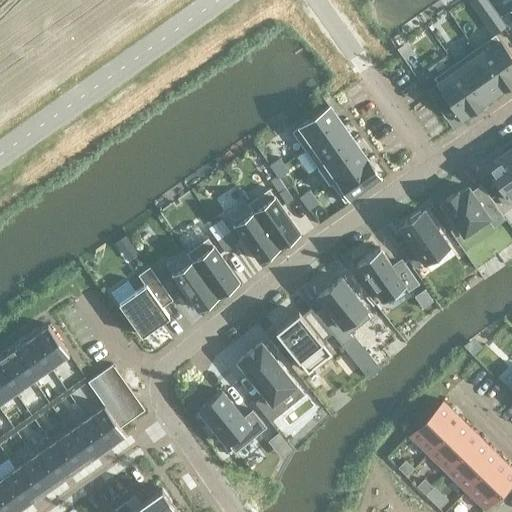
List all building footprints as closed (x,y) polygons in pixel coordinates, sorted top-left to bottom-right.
[(495,35),(475,49),(478,54),(502,87),(511,79),(511,58),(499,39),(498,40),(495,35)] [(475,49),(455,64),(458,68),(481,102),(502,87),(478,54),(475,49)] [(455,64),(434,78),(461,116),(481,102),(458,68),(455,64)] [(433,101),(439,96),(432,85),(425,90),(433,101)] [(329,104),(290,132),(303,150),(342,123),(329,104)] [(342,123),(303,150),(315,168),(354,140),(342,123)] [(354,140),(315,168),(328,185),(330,184),(366,158),(354,140)] [(511,158),(506,151),(486,165),(511,202),(511,158)] [(274,170),(284,163),(279,156),(269,163),(274,170)] [(366,158),(330,184),(343,202),(379,177),(366,158)] [(284,163),(274,170),(279,177),(289,169),(284,163)] [(442,200),(440,201),(449,214),(446,216),(454,228),(457,226),(463,235),(489,217),(494,224),(504,217),(481,185),(471,191),(467,186),(458,192),(457,190),(455,191),(442,201),(442,200)] [(285,187),(278,192),(285,202),(292,197),(285,187)] [(269,188),(248,202),(279,245),(299,231),(274,195),(269,188)] [(304,202),(314,195),(309,188),(299,195),(304,202)] [(314,195),(304,202),(309,209),(319,202),(314,195)] [(244,197),(224,211),(258,259),(279,245),(248,202),(244,197)] [(407,236),(397,243),(413,266),(423,259),(425,261),(448,245),(423,209),(400,225),(407,236)] [(198,223),(177,238),(184,248),(217,294),(238,280),(198,223)] [(217,240),(224,250),(237,241),(230,230),(217,240)] [(125,235),(116,241),(120,247),(129,241),(125,235)] [(379,246),(356,262),(382,299),(404,284),(409,291),(420,284),(404,262),(395,268),(379,246)] [(184,248),(164,262),(197,309),(217,294),(184,248)] [(142,285),(119,302),(141,334),(169,315),(162,307),(170,302),(147,269),(136,277),(142,285)] [(167,276),(160,281),(167,291),(174,286),(167,276)] [(325,304),(316,312),(342,344),(352,336),(349,332),(370,316),(364,308),(366,307),(341,276),(317,295),(325,304)] [(424,291),(414,298),(422,309),(432,302),(424,291)] [(298,310),(275,329),(307,369),(331,350),(322,340),(331,332),(311,306),(301,314),(298,310)] [(46,325),(30,337),(50,366),(66,355),(67,355),(69,354),(48,323),(46,325)] [(33,379),(50,366),(30,337),(13,348),(12,349),(33,379)] [(261,340),(237,360),(252,379),(259,388),(262,391),(252,399),(270,422),(304,394),(261,340)] [(0,369),(15,391),(33,379),(12,349),(10,350),(11,350),(0,357),(0,369)] [(144,408),(112,362),(87,380),(104,403),(105,405),(120,426),(144,408)] [(0,401),(15,391),(0,369),(0,401)] [(221,390),(199,408),(234,452),(266,426),(252,408),(242,416),(221,390)] [(442,399),(408,434),(428,453),(462,418),(442,399)] [(106,446),(122,434),(123,435),(125,433),(120,426),(105,405),(104,403),(101,405),(102,405),(86,416),(106,446)] [(106,446),(86,416),(68,429),(89,459),(90,458),(90,457),(106,446)] [(462,418),(428,453),(447,471),(481,437),(462,418)] [(282,419),(274,426),(286,441),(294,434),(282,419)] [(89,459),(68,429),(50,441),(71,471),(87,459),(88,459),(89,459)] [(481,437),(447,471),(465,490),(499,455),(481,437)] [(53,483),(71,471),(50,441),(33,454),(53,483)] [(37,495),(53,483),(33,454),(15,466),(36,496),(37,495)] [(511,467),(499,455),(465,490),(485,509),(511,481),(511,467)] [(398,466),(406,474),(413,467),(405,459),(398,466)] [(35,497),(36,496),(15,466),(0,476),(0,482),(18,508),(34,496),(35,497)] [(417,485),(425,493),(432,486),(424,477),(417,485)] [(0,511),(12,511),(18,508),(0,482),(0,511)] [(128,511),(168,511),(175,508),(161,488),(140,503),(128,511)] [(122,502),(128,511),(140,503),(134,494),(122,502)]
